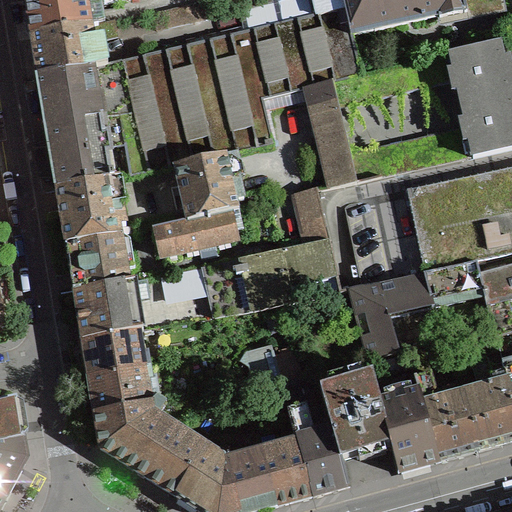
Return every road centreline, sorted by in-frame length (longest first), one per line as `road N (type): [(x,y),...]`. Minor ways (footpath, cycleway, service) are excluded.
road 1 (residential): [(46,349),(0,83)]
road 2 (residential): [(72,507),(46,349)]
